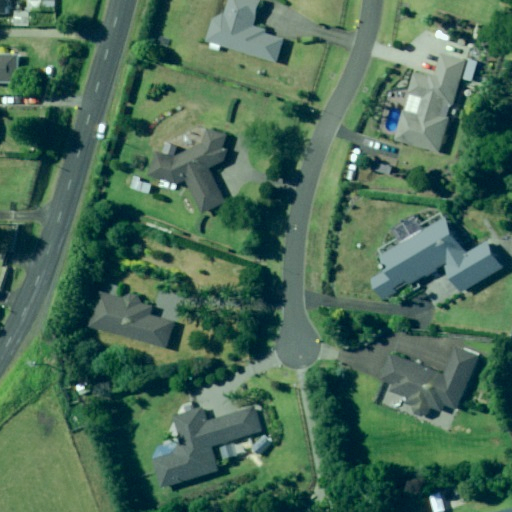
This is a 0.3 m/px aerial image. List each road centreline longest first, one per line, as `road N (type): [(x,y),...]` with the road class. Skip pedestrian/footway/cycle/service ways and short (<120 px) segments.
road 1 (unclassified): [(0,357),(34,288),(121,0)]
road 2 (residential): [(300,353),(297,217),(310,157),(367,32),(370,0)]
